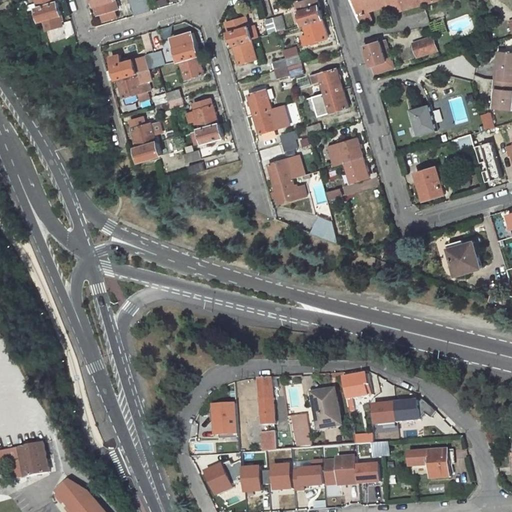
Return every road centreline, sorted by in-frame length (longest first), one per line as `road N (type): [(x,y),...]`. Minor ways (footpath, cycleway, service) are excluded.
road 1 (residential): [(495,506),(469,425),(423,386),(371,367),(243,375),(205,387),(189,411),(184,453),(204,511)]
road 2 (residential): [(0,222),(66,344),(108,465),(140,454)]
road 3 (primary): [(0,141),(98,366)]
road 4 (residential): [(427,220),(402,206),(340,0)]
road 5 (residential): [(204,4),(268,208)]
road 6 (tertiary): [(175,284),(380,325)]
road 7 (tertiary): [(219,273),(108,226),(64,188)]
road 8 (tertiary): [(380,325),(219,273)]
road 9 (tertiary): [(0,121),(49,218),(89,261)]
road 10 (tertiary): [(126,414),(124,318),(139,299),(175,284)]
road 11 (primary): [(126,414),(89,261)]
road 12 (tertiary): [(219,273),(119,247),(89,261)]
road 13 (tertiary): [(511,356),(380,325)]
road 14 (primary): [(64,188),(0,80)]
